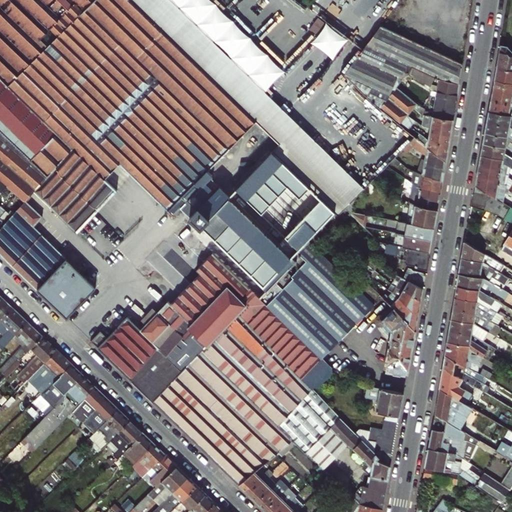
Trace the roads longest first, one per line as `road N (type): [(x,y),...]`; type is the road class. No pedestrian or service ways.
road 1 (secondary): [(399,511),(490,0)]
road 2 (tertiary): [(244,511),(0,275)]
road 3 (unknown): [(192,0),(287,79),(311,65),(362,0)]
road 4 (unknown): [(73,345),(172,230)]
